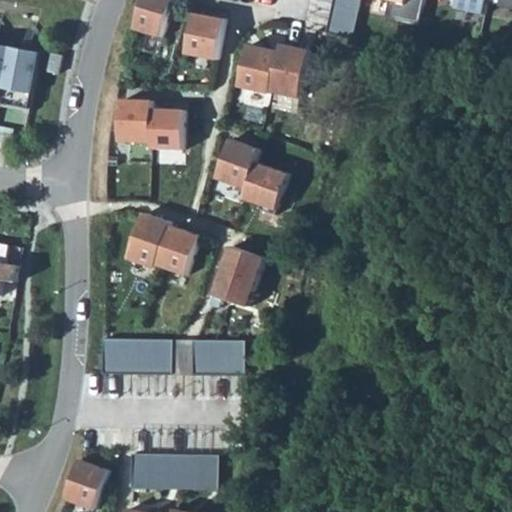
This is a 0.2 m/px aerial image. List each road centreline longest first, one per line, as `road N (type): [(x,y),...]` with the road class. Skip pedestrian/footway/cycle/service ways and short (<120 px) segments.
road 1 (residential): [(71,183),(75,303),(64,413)]
road 2 (residential): [(64,413),(259,419)]
road 3 (residential): [(110,0),(71,183)]
